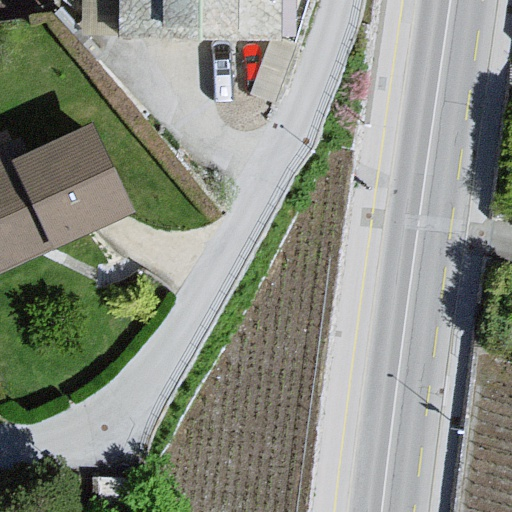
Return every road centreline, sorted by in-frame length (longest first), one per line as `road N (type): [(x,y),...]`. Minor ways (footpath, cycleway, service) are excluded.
road 1 (residential): [(338,0),(327,43),(232,242),(137,395),(71,435),(0,446)]
road 2 (tertiary): [(382,511),(450,0)]
